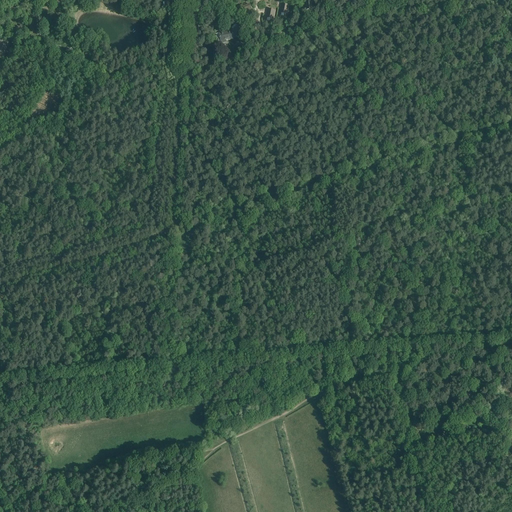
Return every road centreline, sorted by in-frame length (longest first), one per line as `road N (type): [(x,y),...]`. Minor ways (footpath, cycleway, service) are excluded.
road 1 (unknown): [(511,122),(0,269)]
road 2 (track): [(511,338),(472,339),(398,359),(304,399)]
road 3 (track): [(189,72),(391,0)]
